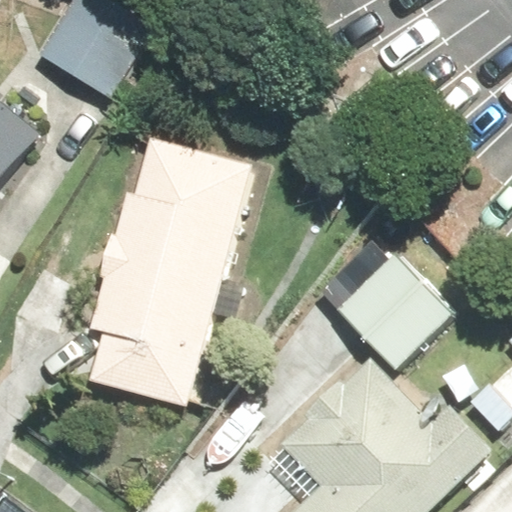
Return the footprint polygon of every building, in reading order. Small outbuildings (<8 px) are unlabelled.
[(180,18),(150,0),(86,0),(51,58),(126,105),(180,18)] [(0,209),(48,145),(0,109),(0,209)] [(147,140),(83,396),(203,426),(267,170),(147,140)] [(453,511),(495,471),(383,357),(278,459),(318,500),(305,511),(453,511)] [(511,379),(495,396),(511,413),(511,379)] [(511,511),(511,474),(485,501),(496,511),(511,511)]
